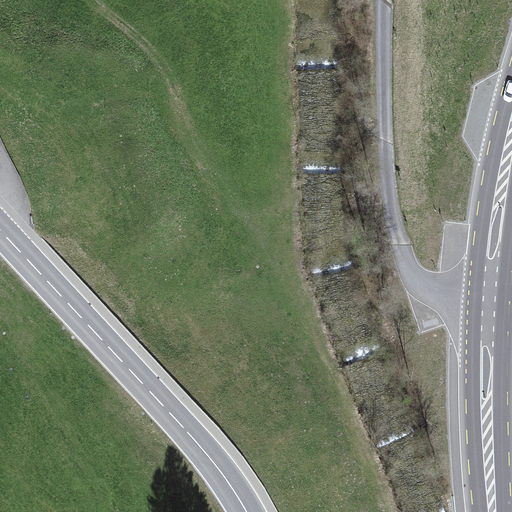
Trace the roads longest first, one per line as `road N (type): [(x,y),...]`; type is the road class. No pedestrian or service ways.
road 1 (secondary): [(483,511),(477,327),(488,188),(511,87)]
road 2 (tertiary): [(0,227),(215,460),(248,511)]
road 3 (track): [(451,347),(393,209),(386,0)]
